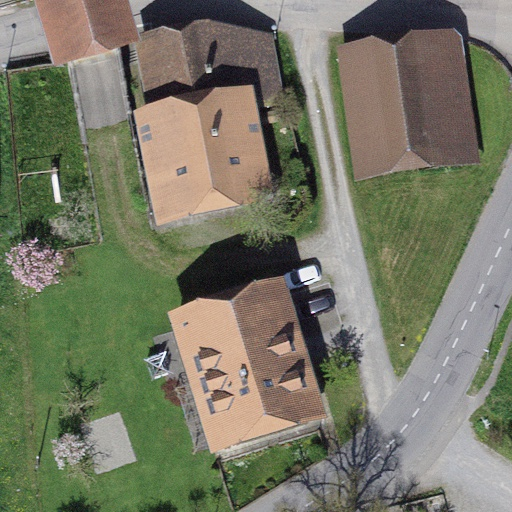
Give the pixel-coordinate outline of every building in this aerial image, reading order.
[(52,0),(60,25),(70,56),(120,38),(111,11),(106,0),(52,0)] [(170,124),(235,111),(279,103),(267,39),(157,60),(170,124)] [(401,57),(356,64),(371,166),(461,153),(446,51),(401,57)] [(159,126),(175,209),(251,194),(235,111),(170,124),(159,126)] [(190,325),(225,442),(307,418),(290,359),(272,301),(190,325)]
